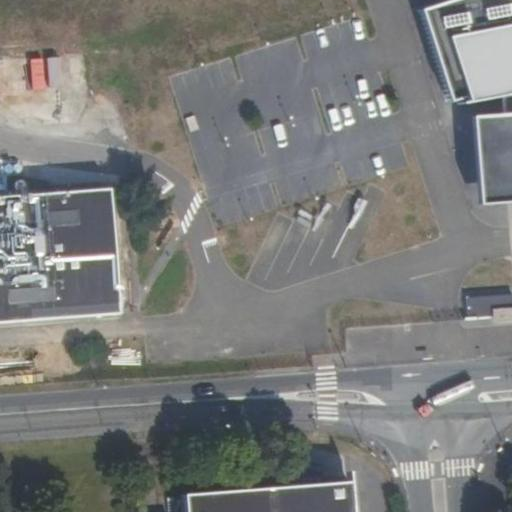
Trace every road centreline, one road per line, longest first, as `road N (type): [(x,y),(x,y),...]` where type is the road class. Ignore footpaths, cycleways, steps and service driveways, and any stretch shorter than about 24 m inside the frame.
road 1 (secondary): [(204,403),(343,418),(511,409)]
road 2 (secondary): [(511,380),(204,403)]
road 3 (secondary): [(0,418),(204,403)]
road 4 (unknown): [(469,250),(458,384)]
